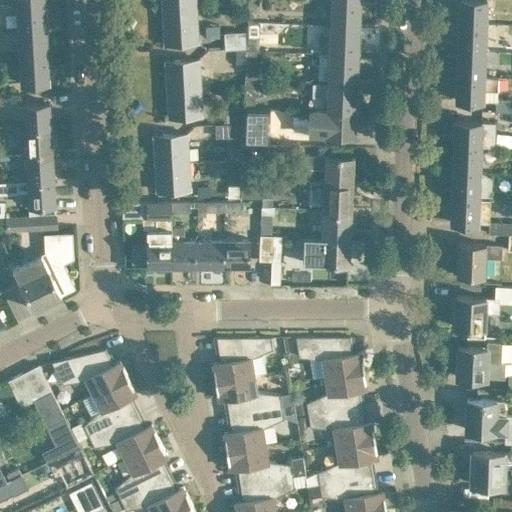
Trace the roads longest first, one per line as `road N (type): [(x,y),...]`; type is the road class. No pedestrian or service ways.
road 1 (residential): [(125,318),(105,261),(91,0)]
road 2 (residential): [(396,308),(411,0)]
road 3 (residential): [(396,308),(192,309),(181,317)]
road 4 (residential): [(428,511),(396,308)]
road 5 (residential): [(210,488),(125,318)]
road 6 (residential): [(181,317),(210,488)]
road 7 (residential): [(0,356),(78,318),(125,318)]
